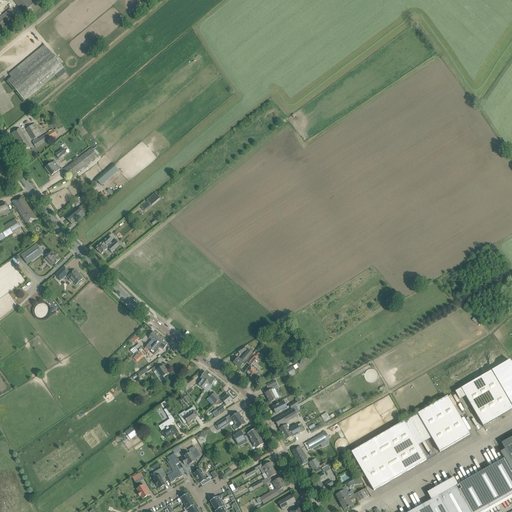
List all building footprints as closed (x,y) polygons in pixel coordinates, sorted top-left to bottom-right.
[(12,0),(23,12),(34,4),(30,0),(12,0)] [(0,16),(0,27),(1,29),(17,17),(11,8),(0,16)] [(9,75),(12,78),(8,81),(24,101),(56,75),(59,79),(67,72),(63,69),(64,68),(56,59),(58,58),(55,55),(53,56),(45,45),(9,75)] [(26,129),(33,140),(42,135),(35,124),(26,129)] [(13,133),(24,152),(31,147),(19,129),(13,133)] [(53,130),(52,131),(33,143),(36,148),(55,136),(57,135),(53,130)] [(55,154),(58,158),(66,152),(63,148),(55,154)] [(64,169),(70,178),(98,156),(91,148),(64,169)] [(54,161),(45,168),(51,176),(60,169),(54,161)] [(111,169),(97,181),(101,185),(115,173),(111,169)] [(87,204),(93,211),(107,199),(102,192),(87,204)] [(21,199),(14,203),(12,201),(26,225),(36,219),(22,196),(20,197),(21,199)] [(152,206),(147,201),(140,207),(145,212),(147,210),(152,206)] [(3,202),(0,203),(0,216),(10,212),(8,209),(7,204),(5,205),(3,202)] [(67,218),(72,225),(85,215),(79,208),(67,218)] [(0,228),(0,240),(5,237),(5,238),(21,228),(15,219),(0,228)] [(98,251),(101,254),(108,248),(112,253),(120,245),(117,240),(112,244),(110,242),(113,240),(110,236),(95,249),(98,251)] [(42,253),(36,245),(21,255),(27,264),(42,253)] [(61,259),(59,258),(52,250),(46,256),(55,265),(61,259)] [(55,276),(58,278),(60,281),(63,278),(66,275),(68,276),(68,277),(70,279),(69,280),(72,283),(73,282),(76,285),(78,283),(79,284),(82,281),(81,280),(83,278),(79,274),(78,275),(74,270),(70,274),(69,272),(64,267),(55,276)] [(208,299),(189,314),(196,321),(216,307),(208,299)] [(59,309),(52,300),(48,302),(54,310),(53,311),(54,313),(59,309)] [(146,347),(144,350),(147,353),(150,351),(153,347),(156,344),(161,338),(154,332),(149,338),(152,340),(149,344),(146,347)] [(135,335),(128,342),(131,344),(133,341),(135,343),(139,338),(135,335)] [(153,347),(150,351),(153,354),(154,354),(157,350),(157,351),(160,347),(163,349),(168,344),(161,338),(156,344),(153,347)] [(244,363),(252,352),(249,349),(240,360),(238,358),(234,363),(240,368),(244,363)] [(141,352),(134,358),(137,362),(144,357),(144,356),(141,352)] [(247,361),(251,365),(256,359),(252,355),(247,361)] [(126,364),(130,368),(136,363),(132,359),(126,364)] [(476,380),(461,389),(465,396),(469,403),(475,412),(483,427),(498,418),(511,410),(511,364),(509,360),(491,371),(476,380)] [(163,365),(161,367),(159,364),(152,369),(155,373),(158,371),(162,378),(169,373),(163,365)] [(249,376),(252,378),(258,372),(257,372),(259,370),(254,366),(253,368),(250,366),(245,372),(249,375),(249,376)] [(295,372),(292,367),(286,370),(290,375),(295,372)] [(138,374),(140,377),(148,372),(146,368),(138,374)] [(198,386),(201,388),(210,376),(205,372),(200,378),(203,380),(198,386)] [(209,384),(211,386),(212,384),(214,386),(217,382),(215,380),(216,379),(210,376),(201,388),(204,390),(209,384)] [(192,378),(183,386),(187,390),(196,383),(192,378)] [(277,384),(275,381),(266,385),(269,391),(265,393),(270,402),(279,398),(275,389),(273,390),(271,387),(277,384)] [(209,398),(215,404),(220,398),(214,393),(209,398)] [(183,398),(187,404),(191,401),(187,395),(183,398)] [(224,402),(226,405),(232,400),(227,395),(221,400),(220,398),(214,405),(218,405),(219,404),(220,404),(222,403),(224,402)] [(417,414),(440,452),(470,435),(447,396),(417,414)] [(272,407),(276,414),(287,408),(283,401),(272,407)] [(184,424),(187,422),(188,424),(196,419),(195,418),(198,415),(195,410),(196,410),(195,409),(194,407),(185,412),(187,415),(184,417),(184,416),(181,418),(184,424)] [(274,420),(278,427),(283,424),(298,416),(294,409),(274,420)] [(235,425),(233,426),(235,430),(238,429),(246,424),(238,413),(230,418),(235,425)] [(171,415),(168,417),(170,419),(164,423),(166,426),(162,428),(161,429),(162,432),(161,432),(163,435),(164,434),(166,438),(174,433),(174,434),(178,432),(172,423),(175,421),(171,415)] [(219,428),(228,422),(225,418),(217,424),(216,424),(219,428)] [(426,460),(404,422),(351,452),(373,491),(426,460)] [(301,423),(297,425),(289,429),(286,425),(279,429),(285,440),(293,436),(293,437),(301,432),(305,430),(301,423)] [(131,427),(125,432),(128,435),(129,437),(136,432),(131,427)] [(261,446),(265,444),(256,429),(248,434),(256,448),(261,446)] [(232,436),(237,444),(246,439),(241,431),(232,436)] [(306,442),(304,444),(308,451),(311,450),(327,441),(323,433),(306,442)] [(504,449),(500,451),(504,459),(511,471),(511,470),(511,436),(501,443),(504,449)] [(297,448),(292,450),(301,466),(305,463),(308,462),(306,459),(307,458),(303,450),(302,450),(299,446),(297,448)] [(190,465),(196,462),(195,460),(201,456),(197,449),(185,456),(185,458),(182,460),(185,465),(188,463),(190,465)] [(168,462),(174,472),(168,476),(171,482),(175,480),(175,479),(178,477),(179,477),(182,475),(176,464),(179,462),(174,453),(167,457),(169,461),(168,462)] [(504,459),(458,484),(461,489),(459,490),(470,511),(481,511),(511,494),(511,470),(511,471),(504,459)] [(309,462),(314,470),(319,467),(317,464),(316,465),(313,460),(309,462)] [(260,469),(263,474),(265,473),(273,468),(271,465),(272,465),(271,462),(262,467),(261,465),(258,466),(246,473),(242,475),(244,479),(256,472),(256,471),(260,469)] [(164,486),(165,485),(163,482),(164,482),(163,479),(162,480),(162,479),(166,476),(161,468),(155,472),(157,476),(154,479),(155,482),(157,486),(158,486),(159,488),(161,488),(164,486)] [(263,484),(271,480),(270,478),(277,474),(276,471),(275,472),(273,468),(265,473),(263,474),(262,474),(265,479),(261,482),(261,481),(251,486),(252,487),(253,490),(263,484)] [(204,481),(206,484),(211,481),(209,477),(206,479),(201,469),(194,473),(200,483),(201,483),(204,481)] [(141,473),(132,477),(135,483),(144,478),(141,473)] [(361,481),(359,477),(348,483),(350,487),(361,481)] [(273,482),(278,491),(285,487),(280,478),(273,482)] [(431,500),(409,511),(470,511),(459,490),(456,486),(458,485),(455,479),(428,494),(431,500)] [(325,489),(333,484),(331,480),(322,485),(320,481),(313,485),(318,494),(325,490),(325,489)] [(231,491),(238,488),(235,482),(228,486),(231,491)] [(142,499),(150,495),(144,485),(136,489),(138,492),(137,493),(139,497),(141,496),(142,499)] [(336,495),(340,502),(348,498),(346,494),(349,492),(346,486),(339,490),(341,492),(336,495)] [(260,498),(262,502),(263,504),(274,498),(279,495),(277,492),(275,489),(271,492),(260,498)] [(348,498),(340,502),(344,510),(348,508),(349,507),(352,505),(350,501),(356,498),(358,502),(368,496),(364,489),(357,493),(348,498)] [(187,494),(181,498),(180,498),(182,502),(180,503),(182,505),(184,504),(191,500),(187,494)] [(278,502),(282,510),(296,502),(292,494),(278,502)] [(223,501),(221,498),(219,500),(217,497),(210,501),(213,506),(223,501)] [(397,500),(403,511),(404,511),(407,511),(400,498),(397,500)] [(194,505),(191,500),(184,504),(186,507),(184,508),(185,511),(186,510),(185,510),(194,505)] [(225,506),(223,501),(213,506),(215,511),(216,511),(225,506)]
